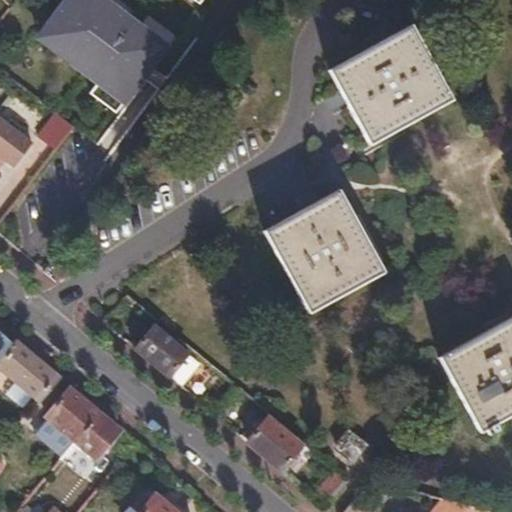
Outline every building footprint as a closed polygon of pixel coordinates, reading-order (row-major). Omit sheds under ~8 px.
[(95,85),(120,105),(165,46),(140,27),(138,29),(127,21),(129,18),(104,0),(66,0),(45,29),(56,37),(50,45),(98,80),(95,85)] [(330,70),(371,143),(452,98),(411,26),(330,70)] [(40,36),(50,45),(56,37),(45,29),(40,36)] [(115,111),(120,105),(95,85),(90,92),(115,111)] [(38,136),(55,149),(73,125),(56,113),(38,136)] [(0,183),(33,142),(0,116),(0,183)] [(60,218),(68,187),(38,180),(31,211),(60,218)] [(309,311),(383,270),(337,191),(265,232),(309,311)] [(495,423),(511,413),(511,317),(440,357),(480,431),(486,428),(489,435),(499,430),(495,423)] [(137,349),(169,376),(172,373),(188,354),(189,353),(157,325),(137,349)] [(0,366),(38,399),(58,375),(0,326),(0,366)] [(188,354),(172,373),(181,381),(187,380),(197,368),(197,362),(188,354)] [(219,409),(238,388),(218,371),(200,393),(219,409)] [(46,415),(78,443),(103,414),(70,386),(46,415)] [(97,458),(121,428),(103,414),(78,443),(97,458)] [(248,442),(281,469),(300,445),(268,419),(248,442)] [(366,445),(348,432),(335,448),(353,461),(366,445)] [(313,496),(323,505),(346,476),(336,467),(313,496)] [(176,511),(155,493),(138,511),(176,511)] [(343,511),(361,511),(369,502),(358,493),(343,511)] [(463,511),(467,505),(443,498),(431,511),(463,511)]
